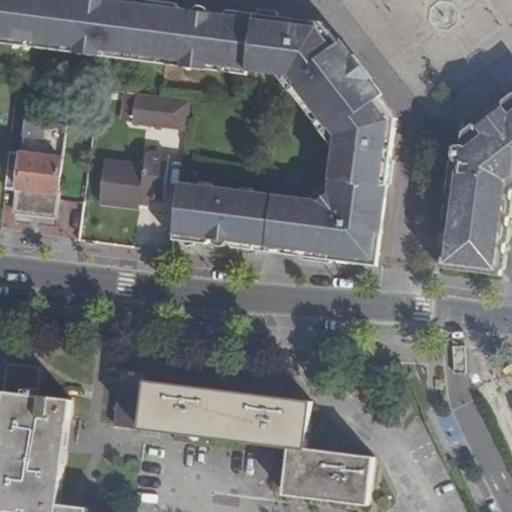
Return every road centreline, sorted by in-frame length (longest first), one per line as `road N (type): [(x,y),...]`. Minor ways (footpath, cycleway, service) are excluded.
road 1 (tertiary): [(0,271),(466,316)]
road 2 (residential): [(511,494),(464,405),(466,316)]
